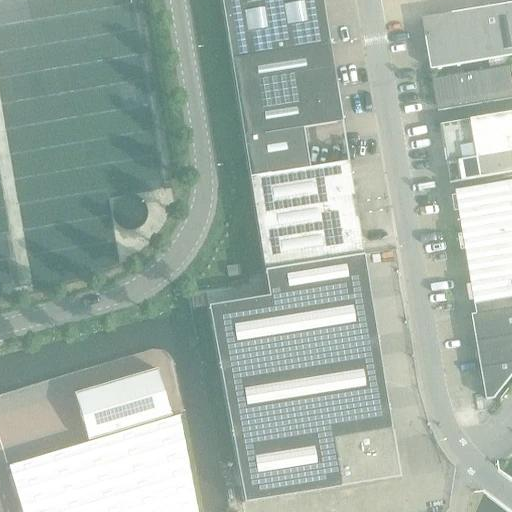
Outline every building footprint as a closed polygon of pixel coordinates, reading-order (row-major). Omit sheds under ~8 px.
[(321,0),(221,0),(230,60),(329,44),(321,0)] [(511,19),(510,5),(481,9),(490,61),(511,56),(511,19)] [(432,70),(490,61),(481,9),(423,19),(432,70)] [(329,44),(230,60),(248,178),(251,178),(308,169),(301,130),(342,123),(336,84),(335,84),(329,44)] [(511,99),(511,67),(433,80),(439,112),(511,99)] [(511,114),(441,126),(448,165),(511,153),(511,114)] [(511,153),(448,165),(451,184),(511,174),(511,153)] [(251,178),(248,178),(263,271),(362,256),(356,220),(357,220),(354,198),(353,198),(347,161),(346,156),(344,156),(345,163),(308,169),(251,178)] [(458,196),(454,197),(456,212),(460,212),(463,231),(498,226),(511,223),(511,182),(457,191),(458,196)] [(487,256),(468,259),(473,286),(469,286),(471,301),(475,301),(476,306),(511,299),(511,223),(498,226),(501,244),(502,254),(487,256)] [(464,235),(460,236),(463,251),(467,250),(468,259),(487,256),(502,254),(501,244),(498,226),(463,231),(464,235)] [(207,307),(227,433),(238,504),(399,478),(391,432),(390,432),(362,256),(263,271),(267,297),(207,307)] [(239,265),(226,267),(228,278),(240,276),(239,265)] [(477,315),(473,316),(477,343),(511,336),(511,299),(476,306),(477,315)] [(511,336),(477,343),(482,369),(511,364),(511,336)] [(511,378),(511,364),(482,369),(487,401),(495,400),(511,378)] [(158,368),(77,392),(91,438),(172,414),(158,368)] [(195,511),(178,417),(8,466),(21,511),(195,511)]
